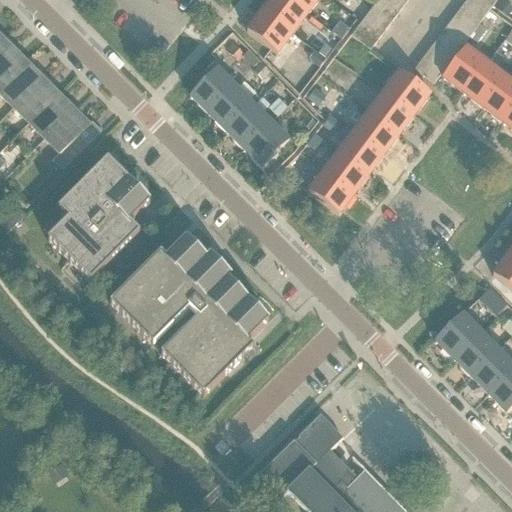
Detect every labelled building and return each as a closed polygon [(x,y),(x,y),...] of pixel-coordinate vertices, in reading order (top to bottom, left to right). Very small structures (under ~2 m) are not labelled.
[(292,37),(307,17),(284,0),(271,0),(261,14),(292,37)] [(284,0),(307,17),(320,0),(284,0)] [(391,24),(398,15),(378,0),(373,0),(377,3),(372,10),(391,24)] [(405,6),(397,0),(378,0),(398,15),(405,6)] [(482,22),(489,12),(472,0),(468,0),(463,7),(482,22)] [(472,0),(489,12),(496,3),(492,0),(472,0)] [(497,4),(493,9),(499,14),(506,19),(511,11),(511,9),(511,8),(500,0),(499,2),(497,4)] [(479,26),(482,22),(463,7),(456,16),(483,37),(487,32),(479,26)] [(384,34),(391,24),(372,10),(365,19),(384,34)] [(277,57),(292,37),(261,14),(246,34),(277,57)] [(477,45),(483,37),(456,16),(449,26),(468,40),(469,39),(477,45)] [(377,43),(384,34),(365,19),(358,28),(377,43)] [(342,26),(340,24),(339,24),(331,35),(341,42),(349,31),(342,26)] [(461,49),(468,40),(449,26),(442,35),(461,49)] [(370,52),(377,43),(358,28),(351,37),(370,52)] [(454,59),(461,49),(442,35),(435,44),(454,59)] [(237,64),(243,57),(241,56),(246,51),(231,36),(226,41),(231,46),(224,52),(237,64)] [(0,60),(9,51),(0,42),(0,60)] [(447,68),(454,59),(435,44),(428,53),(447,68)] [(462,96),(486,66),(465,50),(442,81),(462,96)] [(0,92),(25,67),(9,51),(0,60),(0,92)] [(440,77),(447,68),(428,53),(421,63),(440,77)] [(433,87),(440,77),(421,63),(414,72),(433,87)] [(262,83),(270,75),(259,65),(252,73),(262,83)] [(482,111),(506,81),(486,66),(462,96),(482,111)] [(0,98),(13,111),(40,83),(25,67),(0,92),(0,98)] [(208,118),(235,91),(217,72),(189,100),(208,118)] [(383,95),(414,118),(430,97),(399,74),(383,95)] [(503,127),(511,114),(511,85),(506,81),(482,111),(503,127)] [(28,126),(56,98),(40,83),(13,111),(28,126)] [(319,94),(314,90),(306,101),(317,108),(324,98),(319,94)] [(225,136),(253,108),(235,91),(208,118),(225,136)] [(399,138),(414,118),(383,95),(368,114),(399,138)] [(44,142),(72,114),(56,98),(28,126),(44,142)] [(279,118),(287,110),(277,100),(269,109),(279,118)] [(243,153),(270,126),(260,116),(268,108),(261,101),(253,109),(253,108),(225,136),(243,153)] [(72,114),(44,142),(59,157),(52,163),(61,173),(88,147),(79,138),(88,130),(72,114)] [(384,158),(399,138),(368,114),(353,134),(384,158)] [(511,114),(503,127),(511,133),(511,114)] [(326,121),(322,128),(333,136),(340,126),(329,118),(326,121)] [(312,123),(308,119),(302,126),(308,132),(314,125),(312,123)] [(270,126),(243,153),(261,171),(288,144),(270,126)] [(369,178),(384,158),(353,134),(338,154),(369,178)] [(354,198),(369,178),(338,154),(323,174),(354,198)] [(149,205),(106,162),(57,212),(67,222),(46,243),(89,285),(139,236),(129,226),(149,205)] [(338,218),(354,198),(323,174),(307,195),(338,218)] [(21,222),(12,213),(0,225),(0,234),(4,239),(21,222)] [(159,255),(109,306),(151,349),(187,313),(195,322),(160,357),(202,400),(253,349),(248,344),(268,324),(228,283),(231,279),(209,257),(205,260),(185,240),(164,260),(159,255)] [(511,293),(511,261),(507,258),(492,278),(511,293)] [(506,308),(498,300),(494,304),(487,311),(495,319),(506,308)] [(452,363),(480,335),(462,317),(434,344),(452,363)] [(470,380),(497,353),(480,335),(452,363),(470,380)] [(488,398),(511,374),(511,367),(497,353),(470,380),(488,398)] [(511,374),(488,398),(506,416),(511,410),(511,374)] [(329,454),(342,441),(319,419),(297,440),(298,441),(294,446),(293,445),(258,479),(281,502),(287,496),(301,511),(401,511),(364,474),(356,482),(351,477),(352,475),(351,474),(350,476),(329,454)] [(90,476),(83,486),(95,496),(103,486),(90,476)]
